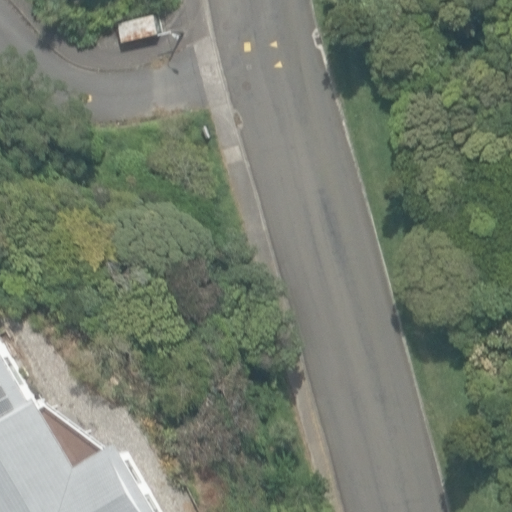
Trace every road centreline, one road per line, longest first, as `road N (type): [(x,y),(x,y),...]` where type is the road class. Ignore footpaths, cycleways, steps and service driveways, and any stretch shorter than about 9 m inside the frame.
road 1 (residential): [(388,511),(380,447),(285,80)]
road 2 (residential): [(285,80),(194,92),(83,90),(0,40)]
